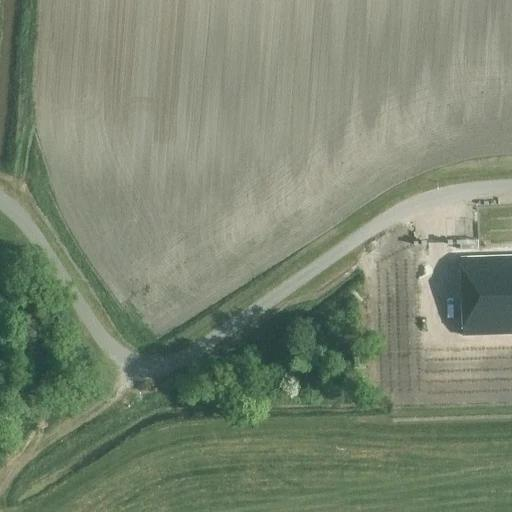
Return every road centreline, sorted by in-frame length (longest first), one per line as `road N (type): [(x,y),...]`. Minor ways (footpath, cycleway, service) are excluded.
road 1 (unclassified): [(511,192),(448,196),(374,228),(150,368),(110,349),(0,200)]
road 2 (track): [(0,494),(16,467),(113,391),(128,363)]
